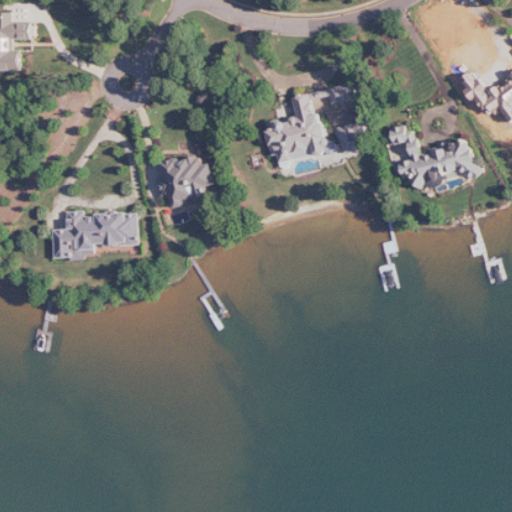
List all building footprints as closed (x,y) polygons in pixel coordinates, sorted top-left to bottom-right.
[(0,71),(25,71),(25,50),(15,50),(15,39),(35,39),(35,24),(16,24),(16,13),(0,12),(0,71)] [(511,80),(493,94),(477,71),(465,79),(492,118),(504,110),(511,121),(511,80)] [(296,96),(300,117),(269,124),(275,157),(281,155),(283,163),(336,152),(327,112),(318,114),(315,100),(334,96),(335,105),(360,100),(356,84),(296,96)] [(342,127),(347,153),(372,149),(367,122),(342,127)] [(427,154),(418,130),(412,133),(409,125),(396,130),(395,134),(387,137),(400,171),(406,174),(408,180),(414,177),(417,185),(426,188),(432,186),(438,188),(447,185),(451,175),(461,171),(482,179),(487,168),(480,165),(474,148),(470,146),(467,138),(455,143),(452,142),(443,145),(441,149),(427,154)] [(164,163),(168,179),(162,181),(166,196),(174,194),(177,206),(212,197),(210,188),(220,186),(215,163),(207,165),(204,156),(183,161),(182,158),(164,163)] [(143,213),(89,215),(89,212),(72,212),(73,229),(57,230),(59,260),(90,259),(90,255),(100,255),(100,246),(144,245),(143,213)]
